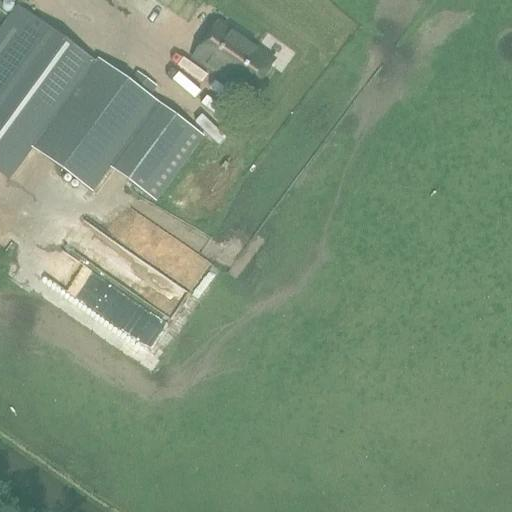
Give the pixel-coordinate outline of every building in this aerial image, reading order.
[(16,0),(0,0),(9,12),(20,4),(16,0)] [(189,0),(182,13),(194,20),(206,0),(189,0)] [(0,172),(10,180),(71,97),(95,65),(17,9),(0,32),(0,172)] [(273,61),(218,22),(193,58),(249,96),(273,61)] [(93,193),(158,104),(148,97),(156,87),(137,73),(129,83),(119,76),(54,164),(93,193)] [(260,148),(273,130),(237,103),(224,121),(260,148)] [(155,203),(203,138),(174,116),(126,181),(155,203)] [(227,216),(259,171),(235,154),(203,199),(227,216)] [(106,243),(112,234),(92,222),(86,232),(106,243)] [(25,248),(19,264),(29,268),(36,252),(25,248)] [(150,265),(133,285),(177,320),(193,300),(150,265)] [(98,275),(81,295),(154,354),(177,326),(169,319),(163,327),(98,275)]
